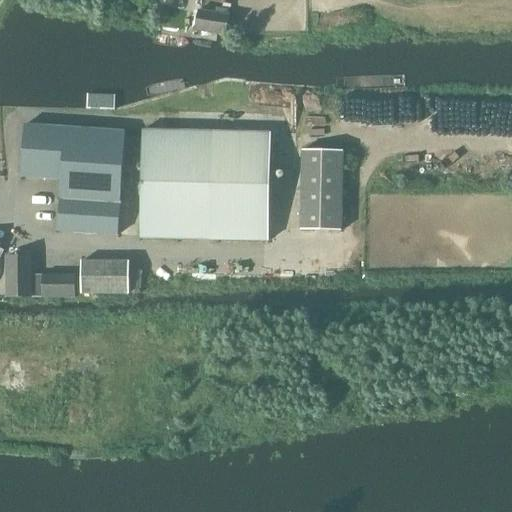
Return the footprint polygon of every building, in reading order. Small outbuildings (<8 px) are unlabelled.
[(226,35),(228,16),(200,11),(196,30),(226,35)] [(343,114),(402,117),(403,105),(343,102),(343,114)] [(25,126),(21,178),(61,181),(60,201),(120,205),(126,133),(25,126)] [(144,131),(138,241),(269,242),(272,134),(144,131)] [(302,231),(345,232),(347,152),(304,151),(302,231)] [(119,236),(120,208),(61,205),(60,232),(119,236)] [(31,276),(31,258),(7,258),(7,299),(75,299),(75,277),(31,276)] [(81,263),(81,295),(125,296),(125,263),(81,263)] [(78,403),(78,379),(37,378),(36,401),(18,400),(17,428),(65,430),(66,405),(70,405),(70,403),(78,403)]
